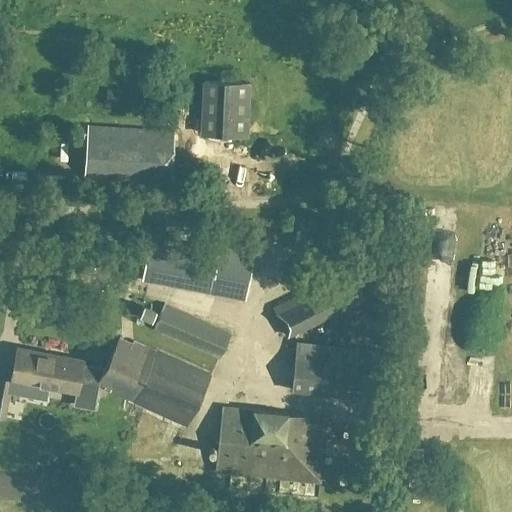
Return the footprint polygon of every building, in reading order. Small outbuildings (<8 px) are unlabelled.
[(247,138),(251,85),(207,82),(203,136),(247,138)] [(172,184),(175,133),(87,128),(84,179),(172,184)] [(455,301),(456,220),(441,219),(440,268),(428,268),(428,301),(455,301)] [(244,302),(253,254),(220,248),(218,260),(149,247),(142,282),(244,302)] [(287,339),(361,303),(350,280),(276,315),(287,339)] [(368,306),(378,305),(377,286),(367,287),(368,306)] [(220,360),(231,334),(164,305),(153,330),(220,360)] [(94,410),(98,388),(187,426),(209,375),(132,342),(131,344),(117,338),(104,370),(82,366),(83,362),(17,349),(11,381),(76,394),(73,406),(94,410)] [(376,401),(379,368),(344,364),(346,348),(296,343),(291,393),(376,401)] [(11,383),(0,381),(0,422),(4,423),(11,383)] [(322,487),(329,420),(223,409),(216,475),(322,487)] [(359,487),(376,491),(379,479),(362,475),(359,487)]
